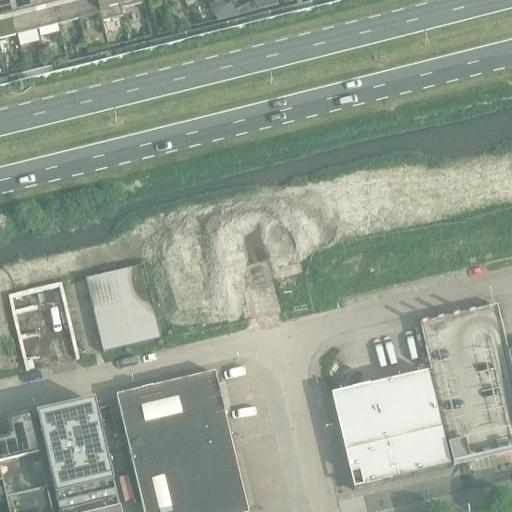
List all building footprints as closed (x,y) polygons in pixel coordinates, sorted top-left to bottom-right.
[(0,0),(0,40),(16,37),(6,0),(0,0)] [(6,0),(16,37),(37,32),(28,0),(6,0)] [(28,0),(37,32),(58,26),(51,0),(28,0)] [(51,0),(58,26),(79,21),(73,0),(51,0)] [(73,0),(79,21),(100,16),(95,0),(73,0)] [(95,0),(100,16),(102,24),(123,18),(121,11),(117,0),(95,0)] [(117,0),(121,11),(142,5),(141,0),(117,0)] [(330,0),(325,0),(310,4),(312,13),(333,8),(330,0)] [(353,0),(330,0),(333,8),(354,3),(353,0)] [(310,4),(289,9),(291,19),(312,13),(310,4)] [(222,9),(212,14),(217,22),(227,20),(222,9)] [(289,9),(268,14),(271,24),(291,19),(289,9)] [(268,14),(247,20),(250,29),(271,24),(268,14)] [(247,20),(226,25),(229,34),(250,29),(247,20)] [(226,25),(205,30),(208,39),(229,34),(226,25)] [(205,30),(184,35),(187,45),(208,39),(205,30)] [(184,35),(143,46),(145,55),(187,45),(184,35)] [(143,46),(122,51),(124,60),(145,55),(143,46)] [(122,51),(101,56),(103,65),(124,60),(122,51)] [(101,56),(80,61),(82,71),(103,65),(101,56)] [(80,61),(59,66),(61,76),(82,71),(80,61)] [(59,66),(38,72),(40,81),(61,76),(59,66)] [(38,72),(17,77),(19,86),(40,81),(38,72)] [(17,77),(0,81),(0,91),(19,86),(17,77)] [(160,342),(143,268),(85,281),(102,355),(160,342)] [(425,350),(424,350),(453,469),(511,454),(511,373),(508,355),(496,308),(419,327),(425,350)] [(428,375),(331,398),(353,492),(451,470),(428,375)] [(246,511),(215,376),(116,399),(142,511),(246,511)] [(115,494),(94,404),(36,418),(57,507),(58,511),(119,511),(115,494)] [(10,440),(9,442),(9,444),(0,445),(0,476),(2,484),(6,500),(46,490),(30,420),(9,425),(12,439),(10,440)] [(285,475),(254,480),(257,502),(288,497),(285,475)] [(51,511),(46,490),(6,500),(8,511),(51,511)]
